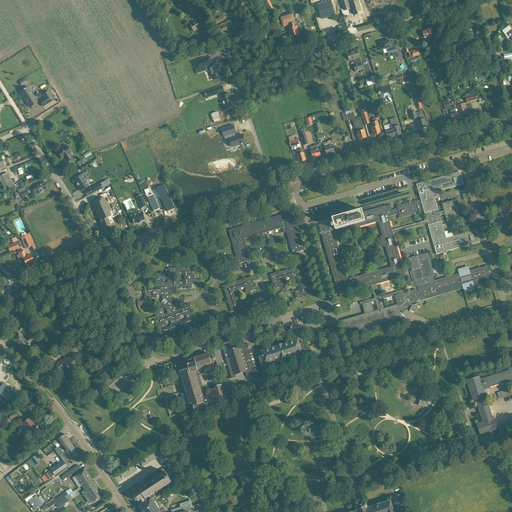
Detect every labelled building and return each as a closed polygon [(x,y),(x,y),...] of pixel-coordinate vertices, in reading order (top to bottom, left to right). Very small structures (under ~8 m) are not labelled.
[(194,31),(203,26),(196,15),(200,13),(197,8),(192,0),(185,4),(196,21),(190,25),(191,27),(194,31)] [(346,0),(340,0),(344,10),(349,8),(348,3),(346,0)] [(354,2),(350,3),(352,8),(354,15),(362,12),(358,1),(357,1),(357,0),(353,2),(354,2)] [(336,14),(332,1),(319,5),(323,18),(336,14)] [(282,22),(284,27),(288,25),(288,24),(292,23),(295,22),(294,18),(293,13),(292,12),(286,14),(281,16),(282,21),(282,22)] [(238,18),(237,17),(235,18),(236,20),(234,21),(233,18),(218,26),(221,32),(240,22),(237,18),(238,18)] [(296,23),(292,24),(293,28),(290,29),(292,37),(298,35),(298,32),(303,31),(301,25),(299,26),(298,22),(296,23)] [(511,30),(509,26),(502,31),(508,38),(510,36),(511,37),(511,36),(511,30)] [(424,37),(425,38),(428,37),(428,38),(430,41),(436,39),(434,33),(432,28),(426,30),(426,31),(423,32),(424,37)] [(383,50),(387,49),(388,52),(396,49),(395,46),(392,47),(390,40),(381,43),(383,50)] [(441,41),(433,43),(435,49),(443,47),(441,41)] [(412,52),(409,53),(410,58),(414,56),(414,57),(420,55),(418,49),(412,51),(412,52)] [(364,69),(363,69),(357,50),(347,53),(349,58),(350,61),(354,59),(356,65),(354,65),(356,71),(360,70),(361,73),(365,72),(364,69)] [(209,58),(195,63),(197,69),(200,68),(201,72),(210,69),(210,70),(214,79),(222,77),(220,71),(219,68),(217,62),(211,63),(209,58)] [(484,72),(477,74),(478,81),(485,79),(484,72)] [(372,78),(366,80),(368,86),(375,85),(377,84),(375,76),(371,77),(372,78)] [(392,91),(388,81),(379,83),(380,87),(382,94),(392,91)] [(25,90),(24,89),(23,89),(24,90),(20,92),(29,107),(37,102),(28,87),(25,90)] [(218,87),(205,92),(207,98),(220,94),(218,87)] [(418,94),(416,87),(412,88),(418,109),(422,108),(418,94)] [(45,98),(48,103),(53,100),(48,92),(43,95),(45,98)] [(229,93),(220,96),(221,100),(222,100),(225,110),(233,108),(231,100),(229,93)] [(467,103),(478,100),(476,94),(466,97),(467,103)] [(460,118),(467,116),(466,110),(467,110),(466,105),(465,103),(457,106),(458,112),(460,118)] [(456,112),(455,109),(450,110),(451,114),(453,120),(460,118),(458,112),(456,112)] [(212,114),(214,120),(221,118),(218,111),(212,114)] [(352,114),(351,111),(345,112),(347,121),(355,119),(354,113),(352,114)] [(417,118),(418,121),(419,124),(420,129),(427,127),(425,122),(424,119),(423,114),(422,111),(416,112),(417,118)] [(374,135),(381,134),(377,120),(379,119),(378,117),(373,119),(373,122),(375,127),(372,128),(374,135)] [(353,122),(356,132),(358,132),(360,140),(366,138),(364,130),(361,119),(353,122)] [(317,134),(322,132),(319,121),(314,123),(317,134)] [(391,124),(395,136),(395,137),(402,135),(400,129),(399,126),(398,123),(394,124),(391,125),(391,124)] [(388,138),(395,136),(391,124),(384,126),(388,138)] [(234,125),(222,129),(224,137),(225,137),(228,136),(230,143),(232,148),(246,144),(243,135),(236,137),(235,134),(237,133),(234,125)] [(304,146),(309,144),(305,132),(301,134),(304,146)] [(291,147),(299,144),(303,143),(301,138),(289,141),(291,147)] [(325,150),(327,155),(331,153),(333,153),(334,152),(333,146),(334,146),(333,140),(331,141),(328,142),(329,146),(325,147),(325,150)] [(243,150),(245,159),(257,155),(254,143),(247,145),(248,148),(243,150)] [(74,161),(70,154),(71,153),(66,145),(57,151),(62,159),(63,158),(68,165),(74,161)] [(319,149),(318,145),(315,146),(311,147),(310,147),(310,148),(311,151),(313,158),(321,156),(319,149)] [(301,154),(299,149),(296,151),(297,155),(300,162),(306,161),(303,153),(301,154)] [(22,152),(11,156),(14,162),(24,158),(22,152)] [(21,181),(14,185),(7,172),(0,176),(0,180),(6,192),(7,194),(11,191),(24,185),(26,183),(25,181),(22,182),(21,181)] [(421,200),(422,204),(425,214),(426,213),(427,217),(428,220),(428,223),(429,225),(428,225),(437,254),(444,252),(444,254),(447,253),(446,252),(480,242),(477,232),(477,229),(472,231),(454,236),(446,238),(445,232),(442,221),(440,216),(445,214),(447,222),(458,219),(456,213),(454,206),(453,200),(441,204),(444,211),(439,212),(438,210),(433,193),(464,184),(462,179),(461,176),(461,175),(460,172),(430,180),(416,184),(418,188),(418,190),(421,200)] [(83,175),(75,180),(82,191),(89,186),(83,175)] [(36,195),(40,193),(44,191),(44,190),(47,189),(44,183),(37,186),(33,188),(36,195)] [(89,189),(92,193),(103,188),(100,183),(89,189)] [(164,185),(156,188),(160,198),(158,199),(162,208),(164,207),(166,211),(174,208),(164,185)] [(141,195),(136,197),(141,208),(146,206),(141,195)] [(153,195),(147,197),(154,211),(159,209),(153,195)] [(89,201),(103,229),(110,226),(107,218),(111,216),(103,196),(89,201)] [(387,211),(389,217),(398,214),(399,219),(419,213),(417,205),(422,204),(421,200),(412,202),(411,202),(410,202),(409,202),(410,202),(406,204),(406,205),(398,207),(398,206),(397,206),(398,208),(387,211)] [(339,295),(371,286),(374,296),(380,295),(377,284),(406,276),(393,233),(425,224),(428,223),(428,220),(393,230),(389,217),(387,211),(386,206),(363,212),(362,209),(356,211),(343,214),(342,215),(332,218),(333,221),(319,225),(339,295)] [(131,216),(134,224),(138,222),(138,223),(142,222),(141,221),(145,219),(142,211),(137,213),(137,212),(131,215),(132,216),(131,216)] [(286,232),(291,247),(303,243),(294,211),(229,230),(238,264),(251,260),(246,244),(250,243),(247,238),(283,228),(283,233),(286,232)] [(26,249),(33,246),(29,237),(28,234),(21,237),(26,249)] [(10,252),(19,248),(17,243),(16,242),(7,246),(7,247),(10,252)] [(293,253),(300,251),(305,250),(303,243),(291,247),(293,253)] [(33,262),(31,257),(31,255),(26,257),(24,250),(18,252),(19,255),(17,256),(21,264),(25,262),(26,265),(30,263),(31,264),(34,263),(33,262)] [(380,297),(380,295),(374,296),(375,298),(360,303),(361,305),(362,304),(365,314),(342,320),(346,334),(363,329),(364,332),(365,331),(365,332),(366,333),(367,333),(367,334),(368,333),(369,333),(370,332),(370,331),(370,330),(371,329),(370,327),(377,325),(378,328),(379,327),(379,328),(380,329),(381,329),(382,329),(383,329),(384,329),(384,328),(384,327),(384,326),(385,326),(385,323),(402,318),(400,311),(401,310),(403,314),(408,309),(410,311),(416,312),(418,310),(418,304),(417,303),(422,299),(422,301),(463,289),(465,293),(475,290),(474,286),(491,281),(487,266),(470,271),(468,266),(458,269),(459,274),(435,281),(433,276),(434,275),(431,265),(432,265),(429,253),(408,259),(415,283),(417,283),(419,291),(418,291),(416,289),(413,290),(407,295),(403,290),(380,297)] [(310,294),(307,283),(306,283),(305,282),(305,281),(306,281),(306,280),(305,277),(306,276),(306,274),(305,274),(304,271),(303,271),(302,271),(302,270),(302,269),(302,268),(303,268),(302,265),(291,268),(291,269),(291,270),(290,270),(289,270),(288,270),(288,269),(280,271),(280,272),(280,273),(279,273),(278,273),(277,272),(270,274),(272,278),(274,278),(275,281),(271,282),(272,286),(274,286),(274,288),(280,286),(280,287),(281,287),(281,288),(282,288),(282,287),(283,287),(283,286),(285,285),(283,280),(282,281),(281,278),(284,277),(290,275),(294,275),(294,277),(293,278),(294,280),(296,280),(296,278),(299,278),(300,280),(301,283),(299,283),(297,283),(295,283),(297,287),(298,287),(300,285),(302,284),(302,287),(302,290),(300,291),(299,290),(294,291),(297,298),(300,298),(303,298),(302,297),(305,296),(305,295),(305,294),(306,294),(307,294),(308,295),(310,294)] [(169,270),(170,270),(170,271),(170,272),(170,273),(169,273),(157,274),(157,275),(156,275),(155,275),(154,275),(154,274),(150,274),(149,275),(149,276),(148,276),(147,276),(146,275),(144,275),(144,282),(145,282),(145,283),(146,283),(146,284),(145,285),(145,286),(145,291),(144,291),(144,294),(145,293),(145,297),(153,296),(153,298),(157,298),(157,296),(162,295),(162,299),(162,300),(162,302),(162,303),(162,304),(163,305),(164,305),(167,313),(167,314),(167,315),(166,315),(165,315),(165,314),(164,314),(154,318),(156,323),(157,323),(158,324),(158,325),(158,326),(157,327),(158,329),(159,329),(160,330),(161,331),(160,331),(160,332),(160,333),(162,338),(170,335),(171,337),(174,335),(174,334),(186,330),(186,331),(190,330),(189,328),(197,325),(195,319),(194,319),(193,318),(193,317),(193,316),(194,316),(193,313),(192,313),(191,312),(191,311),(191,310),(192,310),(189,304),(179,308),(180,309),(179,309),(179,310),(178,310),(177,310),(176,310),(174,304),(176,304),(176,303),(175,301),(174,301),(173,301),(172,298),(171,289),(172,289),(172,288),(173,288),(174,288),(174,289),(175,289),(181,289),(181,288),(182,288),(183,288),(184,288),(184,289),(187,289),(188,288),(188,287),(189,287),(190,287),(190,288),(191,288),(192,288),(192,284),(194,284),(193,280),(195,280),(195,279),(195,274),(193,275),(193,270),(191,271),(191,267),(189,267),(189,268),(188,268),(187,268),(186,268),(186,267),(180,267),(180,268),(180,269),(179,269),(178,269),(177,269),(177,268),(169,268),(169,270)] [(230,283),(223,286),(223,287),(224,287),(225,288),(226,289),(225,289),(225,290),(225,291),(224,291),(227,300),(228,300),(229,300),(229,301),(230,301),(230,302),(229,302),(229,303),(228,303),(231,312),(233,311),(233,310),(234,310),(235,309),(236,310),(239,309),(240,308),(240,307),(241,307),(242,308),(243,308),(244,308),(242,301),(238,303),(238,302),(237,302),(236,301),(235,300),(236,300),(237,300),(239,300),(238,296),(236,297),(235,298),(235,297),(235,296),(235,295),(235,294),(238,294),(237,291),(238,290),(239,289),(240,288),(241,288),(242,288),(243,288),(244,288),(245,289),(246,293),(248,292),(248,293),(249,294),(250,293),(251,292),(251,291),(256,290),(255,288),(257,287),(256,283),(254,284),(251,276),(245,278),(245,279),(245,280),(244,281),(243,280),(242,280),(239,281),(239,282),(238,283),(237,283),(236,282),(233,283),(233,282),(230,283)] [(25,341),(18,334),(22,330),(20,327),(10,337),(23,349),(32,340),(29,336),(25,341)] [(246,349),(244,341),(222,347),(232,379),(237,377),(236,374),(244,371),(245,374),(250,373),(251,376),(256,379),(261,377),(264,372),(262,367),(266,365),(266,364),(302,352),(302,354),(307,353),(301,336),(297,338),(298,340),(282,345),(281,344),(278,345),(278,346),(262,351),(261,349),(257,351),(252,352),(251,349),(249,350),(246,349)] [(203,366),(215,362),(213,356),(210,356),(209,354),(205,355),(194,358),(193,359),(189,360),(189,359),(184,360),(183,361),(176,363),(175,363),(174,363),(171,364),(177,384),(178,385),(179,385),(180,386),(181,386),(182,387),(183,392),(186,400),(187,405),(188,405),(193,403),(195,412),(216,406),(215,405),(224,403),(223,398),(226,398),(222,384),(217,386),(215,386),(216,389),(212,390),(213,395),(213,396),(208,397),(206,398),(203,398),(195,371),(198,370),(204,368),(203,366)] [(61,360),(58,362),(55,365),(59,371),(65,365),(70,370),(74,367),(77,364),(70,356),(67,359),(65,357),(61,361),(61,360)] [(511,366),(508,368),(509,370),(481,379),(480,376),(467,380),(468,384),(464,385),(467,396),(471,395),(473,401),(476,400),(483,422),(477,424),(480,434),(498,429),(495,418),(493,419),(484,389),(511,380),(511,366)] [(129,367),(125,370),(126,372),(129,375),(133,372),(130,369),(129,367)] [(0,384),(0,398),(6,404),(8,402),(9,402),(16,395),(16,396),(16,395),(14,392),(13,393),(10,389),(4,383),(1,386),(0,384)] [(498,393),(500,399),(511,395),(509,389),(498,393)] [(423,407),(424,402),(425,400),(427,396),(428,393),(420,391),(417,400),(420,401),(419,405),(423,407)] [(13,412),(12,410),(7,413),(11,420),(18,416),(15,411),(13,412)] [(25,421),(23,418),(22,417),(16,422),(17,424),(20,428),(20,427),(22,429),(24,427),(28,433),(36,426),(34,422),(32,423),(29,418),(25,421)] [(66,452),(73,447),(65,434),(57,439),(53,442),(54,443),(55,445),(60,442),(61,445),(58,447),(63,454),(60,456),(61,458),(68,454),(66,452)] [(54,475),(74,462),(73,459),(79,455),(73,447),(66,452),(68,454),(61,458),(63,461),(50,470),(54,475)] [(31,468),(35,465),(40,461),(35,455),(29,460),(31,463),(29,465),(31,468)] [(76,471),(74,468),(64,475),(67,478),(76,471)] [(102,496),(85,470),(76,476),(85,490),(82,492),(84,497),(88,494),(93,502),(102,496)] [(44,482),(52,477),(49,472),(41,477),(44,482)] [(139,501),(142,505),(152,498),(152,499),(155,497),(154,494),(157,492),(158,492),(158,491),(161,489),(161,490),(162,489),(161,489),(165,487),(166,487),(165,486),(168,484),(169,485),(169,484),(171,482),(171,483),(172,482),(169,478),(168,476),(165,472),(164,472),(165,472),(162,474),(162,473),(158,476),(157,475),(153,477),(154,478),(146,483),(146,482),(142,484),(143,486),(140,488),(139,488),(137,486),(132,490),(134,494),(135,495),(134,497),(133,497),(134,498),(136,500),(135,501),(136,501),(136,500),(139,501),(139,502),(139,501)] [(55,500),(53,501),(54,502),(55,503),(55,504),(59,508),(68,501),(65,498),(63,494),(55,500)] [(43,505),(36,496),(28,502),(31,505),(33,503),(34,505),(32,507),(34,510),(43,505)] [(202,511),(200,504),(192,507),(191,501),(180,504),(181,507),(171,511),(161,511),(152,499),(152,498),(142,505),(140,506),(143,511),(202,511)] [(393,511),(390,501),(379,505),(378,504),(375,505),(375,506),(367,508),(366,503),(356,506),(358,511),(354,511),(393,511)]
